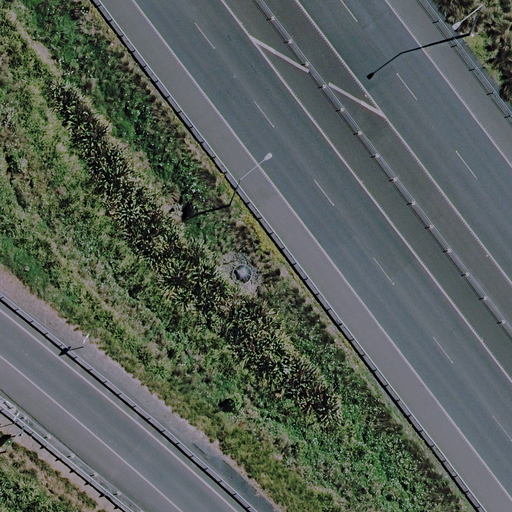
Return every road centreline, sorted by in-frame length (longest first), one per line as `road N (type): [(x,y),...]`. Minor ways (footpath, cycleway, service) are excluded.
road 1 (motorway): [(511,451),(170,0)]
road 2 (motorway): [(332,0),(511,236)]
road 3 (motorway): [(202,511),(0,328)]
